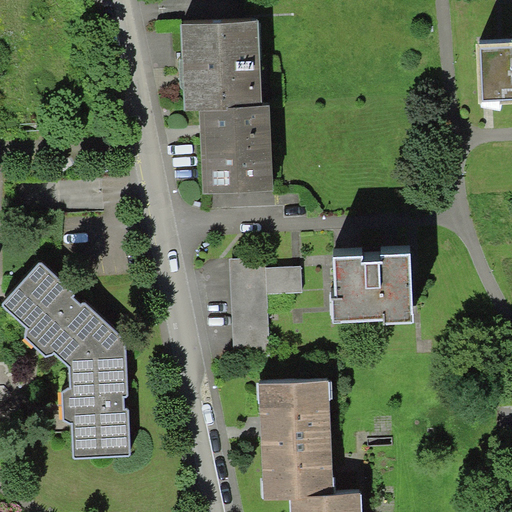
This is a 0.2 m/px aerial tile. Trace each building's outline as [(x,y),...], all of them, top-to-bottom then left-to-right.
[(259,14),(181,17),(184,95),(261,92),(259,14)] [(511,30),(489,32),(492,93),(511,91),(511,30)] [(280,97),(205,101),(209,190),(284,186),(280,97)] [(407,242),(329,245),(332,312),(409,309),(407,242)] [(266,257),(229,258),(232,355),(269,354),(267,295),(266,268),(266,257)] [(131,337),(46,259),(7,301),(75,364),(80,454),(135,451),(131,337)] [(301,267),(266,268),(267,295),(302,294),(301,267)] [(330,377),(257,380),(262,495),(295,494),(335,492),(330,377)] [(335,492),(295,494),(295,511),(366,511),(366,491),(335,492)]
